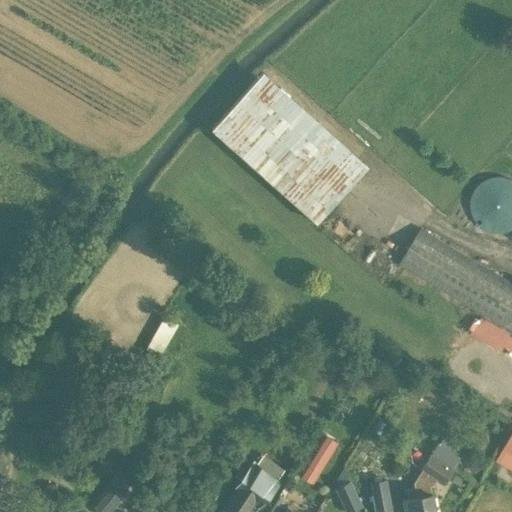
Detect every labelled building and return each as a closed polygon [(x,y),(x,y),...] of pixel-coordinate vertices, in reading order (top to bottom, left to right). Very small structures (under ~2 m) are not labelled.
[(261,69),(210,127),(315,222),(366,164),(261,69)] [(510,230),(511,229),(511,228),(511,178),(510,178),(508,177),(506,177),(505,176),(503,176),(501,176),(500,176),(498,176),(496,176),(494,176),(493,176),(491,177),(489,177),(488,178),(486,179),(484,179),(483,180),(482,181),(480,182),(479,184),(478,185),(477,186),(476,188),(475,189),(474,190),(473,192),(472,194),(472,195),(471,197),(471,199),(471,200),(470,202),(470,204),(470,206),(471,207),(471,209),(471,211),(472,212),(472,214),(473,216),(474,217),(475,219),(476,220),(477,222),(478,223),(479,224),(480,225),(482,226),(483,227),(485,228),(486,229),(488,230),(489,230),(491,231),(493,231),(494,232),(496,232),(498,232),(500,232),(501,232),(503,232),(505,231),(507,231),(508,230),(510,230)] [(511,313),(511,312),(511,280),(421,227),(398,263),(504,325),(511,329),(511,313)] [(511,350),(511,337),(508,336),(510,331),(473,312),(472,313),(468,311),(459,328),(500,349),(502,345),(511,350)] [(157,314),(139,346),(152,354),(171,322),(157,314)] [(329,382),(342,364),(331,356),(318,374),(329,382)] [(386,426),(378,421),(371,431),(379,436),(386,426)] [(511,431),(495,460),(511,470),(511,431)] [(438,443),(437,442),(419,468),(422,470),(436,480),(441,483),(458,456),(450,451),(454,443),(443,435),(438,443)] [(300,475),(313,483),(330,455),(317,447),(300,475)] [(224,511),(223,511),(246,511),(254,502),(261,507),(280,477),(276,474),(278,470),(258,453),(249,466),(235,487),(221,509),(224,511)] [(334,480),(336,485),(333,487),(345,511),(347,511),(361,505),(349,479),(347,480),(342,468),(334,480)] [(415,488),(407,489),(409,496),(406,496),(409,511),(434,511),(430,492),(429,485),(433,484),(436,480),(422,470),(413,482),(415,488)] [(131,481),(119,471),(109,483),(107,482),(90,504),(100,511),(110,511),(124,495),(122,493),(131,481)] [(373,495),(375,511),(391,511),(388,493),(373,495)] [(266,511),(295,511),(287,507),(290,501),(278,494),(266,511)]
